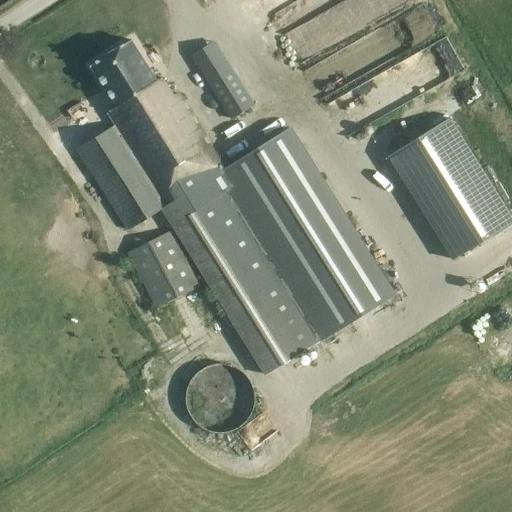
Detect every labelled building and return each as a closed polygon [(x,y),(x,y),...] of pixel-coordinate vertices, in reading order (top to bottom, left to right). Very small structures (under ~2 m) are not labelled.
[(320,42),(365,18),(354,0),(350,0),(309,23),(320,42)] [(442,52),(461,45),(458,37),(438,44),(442,52)] [(118,124),(78,149),(129,230),(163,209),(229,314),(269,374),(397,294),(291,127),(225,169),(212,150),(204,137),(205,136),(178,94),(172,96),(161,78),(157,81),(131,40),(91,66),(117,106),(109,111),(118,124)] [(219,49),(196,63),(231,119),(254,105),(219,49)] [(511,216),(450,118),(389,157),(453,259),(511,222),(511,216)] [(129,253),(157,308),(199,286),(171,231),(129,253)]
